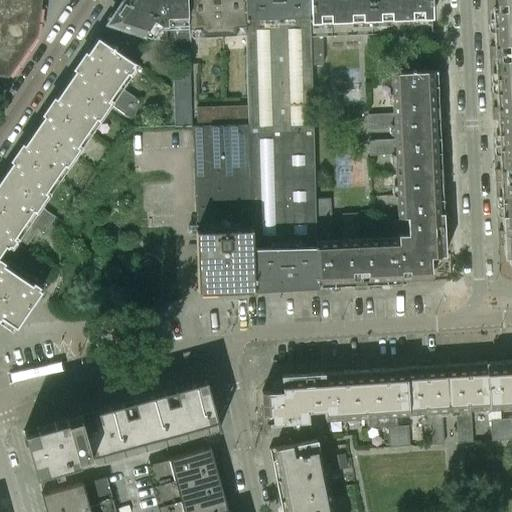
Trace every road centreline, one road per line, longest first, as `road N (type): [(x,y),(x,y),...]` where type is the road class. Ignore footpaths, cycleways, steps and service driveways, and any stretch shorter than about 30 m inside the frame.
road 1 (residential): [(473,0),(477,319)]
road 2 (residential): [(477,319),(262,331),(228,347)]
road 3 (unknown): [(8,488),(242,440)]
road 4 (unclassified): [(0,389),(228,347)]
road 5 (residential): [(228,347),(224,368),(256,511)]
road 6 (residential): [(0,132),(90,0)]
